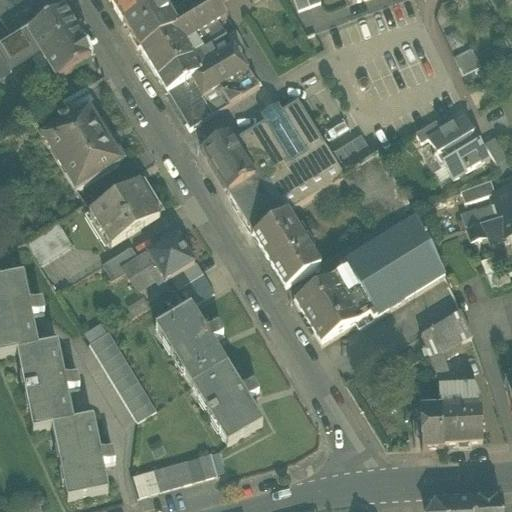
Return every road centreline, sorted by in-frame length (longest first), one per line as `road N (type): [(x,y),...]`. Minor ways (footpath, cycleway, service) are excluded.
road 1 (residential): [(80,3),(373,481)]
road 2 (residential): [(481,132),(420,2)]
road 3 (tertiary): [(237,511),(373,481)]
road 4 (tertiary): [(373,481),(511,472)]
